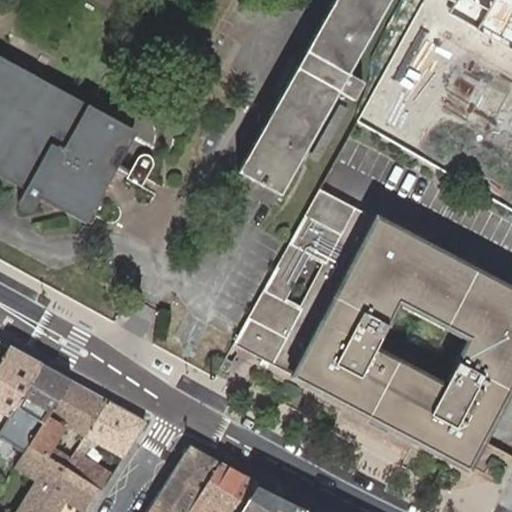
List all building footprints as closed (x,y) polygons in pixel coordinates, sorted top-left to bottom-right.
[(389,0),(333,0),(304,52),(296,67),(237,171),(279,195),(338,92),(353,100),(363,83),(348,74),(389,0)] [(511,0),(448,0),(453,3),(446,16),(511,52),(511,0)] [(107,122),(0,62),(0,83),(2,85),(5,86),(8,87),(11,88),(15,89),(17,90),(21,90),(24,91),(27,91),(30,91),(34,92),(43,96),(45,99),(47,101),(49,103),(51,105),(53,107),(55,110),(58,112),(59,114),(62,116),(64,118),(67,120),(69,122),(72,124),(74,126),(76,128),(78,129),(81,132),(84,133),(86,135),(89,136),(92,138),(94,139),(97,141),(107,122)] [(391,97),(400,81),(387,73),(378,89),(391,97)] [(0,168),(27,184),(24,189),(19,199),(18,201),(18,204),(19,206),(20,209),(23,211),(25,211),(28,212),(30,211),(33,209),(34,207),(39,197),(42,192),(64,204),(86,216),(112,170),(140,186),(151,166),(152,165),(152,164),(152,163),(152,161),(151,160),(151,159),(151,158),(151,157),(150,156),(149,156),(148,155),(153,147),(156,139),(156,130),(154,123),(150,116),(143,110),(135,108),(127,107),(119,110),(112,115),(107,122),(97,141),(94,139),(92,138),(89,136),(86,135),(84,133),(81,132),(78,129),(76,128),(74,126),(72,124),(69,122),(67,120),(64,118),(62,116),(59,114),(58,112),(55,110),(53,107),(51,105),(49,103),(47,101),(45,99),(43,96),(34,92),(30,91),(27,91),(24,91),(21,90),(17,90),(15,89),(11,88),(8,87),(5,86),(2,85),(0,83),(0,168)] [(0,168),(0,175),(24,189),(27,184),(0,168)] [(511,292),(376,221),(319,190),(234,343),(241,347),(261,358),(271,363),(295,376),(370,415),(391,426),(465,465),(489,421),(493,414),(511,377),(511,292)] [(61,210),(64,204),(42,192),(39,197),(61,210)] [(8,347),(0,341),(0,412),(8,418),(15,406),(41,364),(8,347)] [(225,358),(219,369),(227,373),(233,362),(225,358)] [(271,363),(261,358),(258,365),(267,370),(271,363)] [(69,380),(41,364),(15,406),(43,423),(48,415),(69,380)] [(107,401),(69,380),(48,415),(43,423),(28,445),(45,455),(54,442),(65,424),(67,426),(67,428),(80,435),(77,440),(82,442),(84,437),(85,437),(107,401)] [(144,421),(107,401),(85,437),(84,437),(82,442),(80,444),(74,453),(83,458),(93,442),(122,458),(144,423),(144,422),(144,421)] [(387,433),(391,426),(370,415),(366,422),(387,433)] [(54,442),(45,455),(50,459),(55,451),(69,459),(73,454),(54,442)] [(50,459),(45,455),(28,445),(15,465),(38,480),(18,511),(88,511),(102,490),(63,466),(50,459)] [(187,511),(219,462),(189,446),(158,495),(179,507),(176,511),(187,511)] [(63,466),(69,459),(55,451),(50,459),(63,466)] [(102,490),(111,476),(91,464),(91,463),(83,458),(74,453),(73,454),(69,459),(63,466),(102,490)] [(187,511),(235,511),(244,500),(255,482),(219,462),(187,511)] [(255,482),(244,500),(262,510),(266,511),(305,511),(303,511),(281,498),(282,497),(270,490),(255,482)] [(176,511),(179,507),(158,495),(152,504),(167,511),(176,511)] [(266,511),(262,510),(244,500),(235,511),(266,511)]
